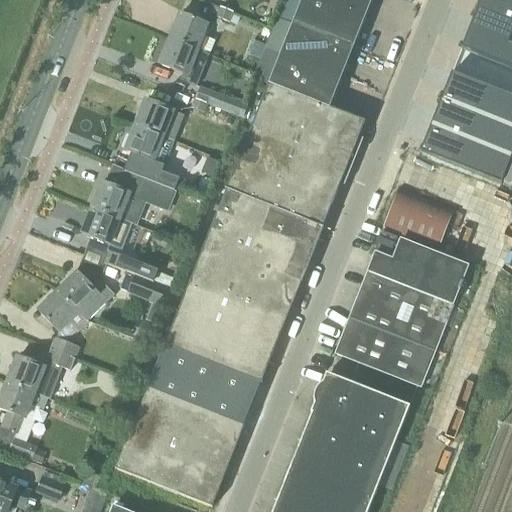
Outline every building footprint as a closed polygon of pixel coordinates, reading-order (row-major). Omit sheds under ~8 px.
[(302,0),(269,85),(330,109),(373,0),(402,0),(411,4),(412,0),(302,0)] [(511,0),(480,0),(461,50),(511,70),(511,0)] [(222,10),(218,18),(230,23),(234,14),(222,10)] [(180,15),(170,40),(210,56),(215,42),(204,37),(208,26),(180,15)] [(210,56),(170,40),(160,66),(184,75),(182,78),(184,78),(186,80),(187,81),(189,84),(197,88),(210,56)] [(268,47),(255,42),(249,56),(262,61),(268,47)] [(511,97),(451,73),(420,153),(502,185),(511,160),(511,97)] [(330,109),(269,85),(248,138),(344,177),(365,123),(330,109)] [(201,88),(196,100),(207,104),(209,105),(241,117),(246,105),(201,88)] [(196,100),(193,108),(206,113),(209,105),(207,104),(196,100)] [(146,101),(136,127),(166,139),(166,138),(174,141),(184,116),(176,113),(146,101)] [(136,127),(126,152),(133,155),(131,161),(126,173),(165,188),(175,192),(181,177),(164,170),(165,167),(174,141),(166,138),(166,139),(136,127)] [(344,177),(248,138),(227,192),(323,230),(340,187),(344,177)] [(114,168),(107,185),(132,196),(147,201),(169,210),(175,192),(165,188),(126,173),(114,168)] [(103,184),(92,209),(122,221),(130,224),(137,227),(147,201),(132,196),(107,185),(103,184)] [(455,211),(399,189),(384,229),(439,251),(455,211)] [(226,194),(196,268),(292,307),(323,230),(227,192),(226,194)] [(82,235),(112,247),(113,246),(121,249),(130,225),(122,222),(122,221),(92,209),(82,235)] [(394,257),(401,241),(382,234),(376,250),(394,257)] [(401,241),(394,257),(393,261),(376,255),(368,274),(454,307),(470,268),(401,241)] [(132,260),(106,251),(102,264),(127,273),(134,275),(153,283),(158,271),(132,260)] [(196,268),(183,301),(280,339),(292,307),(196,268)] [(58,293),(80,316),(86,323),(114,296),(101,282),(93,290),(78,274),(58,293)] [(454,307),(368,274),(350,320),(436,353),(454,307)] [(168,311),(175,291),(153,283),(134,275),(127,296),(168,311)] [(80,316),(58,293),(39,312),(61,335),(80,316)] [(183,301),(165,347),(261,385),(280,339),(183,301)] [(336,355),(383,373),(422,389),(425,380),(425,381),(436,353),(350,320),(340,346),(336,355)] [(143,323),(137,339),(154,346),(161,330),(143,323)] [(51,351),(76,361),(81,349),(55,339),(51,351)] [(148,390),(244,428),(261,385),(165,347),(148,390)] [(17,358),(7,383),(48,399),(51,400),(63,369),(72,372),(76,361),(51,351),(47,362),(47,363),(45,369),(17,358)] [(314,401),(314,404),(272,511),(366,511),(407,406),(326,374),(323,383),(320,385),(318,387),(316,389),(315,392),(314,395),(314,399),(314,401)] [(7,383),(0,402),(0,410),(8,413),(2,428),(17,434),(28,405),(40,410),(44,411),(48,399),(7,383)] [(148,390),(115,471),(212,509),(244,428),(148,390)] [(15,438),(10,452),(33,461),(42,465),(47,454),(37,451),(39,448),(15,438)] [(36,494),(58,503),(65,485),(43,476),(36,494)] [(0,511),(8,511),(12,504),(24,509),(30,494),(16,488),(15,490),(0,484),(0,511)] [(90,494),(83,511),(100,511),(105,500),(90,494)]
